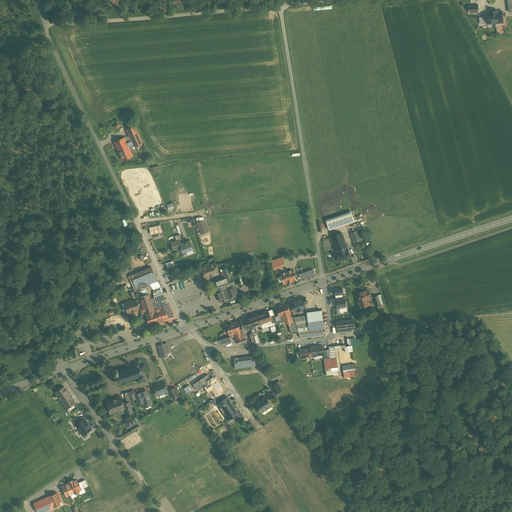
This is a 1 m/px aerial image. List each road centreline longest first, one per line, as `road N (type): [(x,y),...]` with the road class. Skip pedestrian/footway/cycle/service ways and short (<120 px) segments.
road 1 (unclassified): [(183,328),(38,0)]
road 2 (unclassified): [(345,0),(287,4),(280,13),(323,281)]
road 3 (residential): [(323,281),(332,337),(235,349),(209,345),(183,328)]
road 4 (tertiary): [(323,281),(511,218)]
road 5 (track): [(511,311),(332,337)]
road 6 (unclassified): [(65,368),(159,511)]
road 7 (tertiary): [(183,328),(323,281)]
road 8 (track): [(177,0),(40,13)]
road 9 (tertiary): [(65,368),(183,328)]
